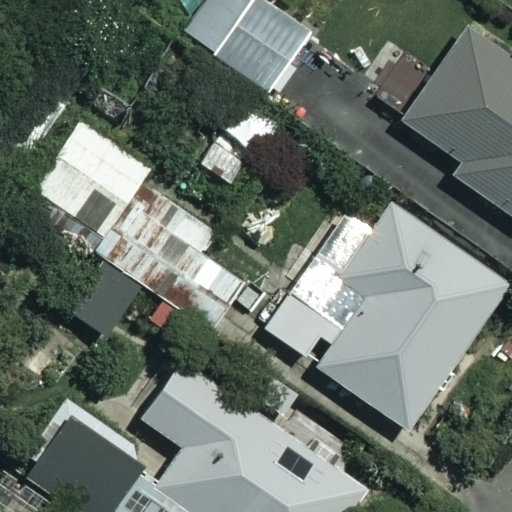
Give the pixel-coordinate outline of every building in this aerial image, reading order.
[(308,31),(260,0),(202,0),(179,35),(267,93),(308,31)] [(511,61),(459,27),(397,123),(451,158),(442,172),(511,217),(511,61)] [(192,248),(228,195),(181,164),(168,184),(73,119),(18,200),(203,326),(236,278),(192,248)] [(368,284),(352,307),(339,298),(345,289),(305,261),(259,327),(299,355),(310,339),(324,348),(310,368),(399,429),(500,284),(382,202),(339,264),(368,284)] [(122,288),(62,250),(34,293),(95,332),(122,288)] [(337,511),(351,495),(171,362),(135,412),(179,445),(153,480),(58,413),(16,472),(72,511),(337,511)]
